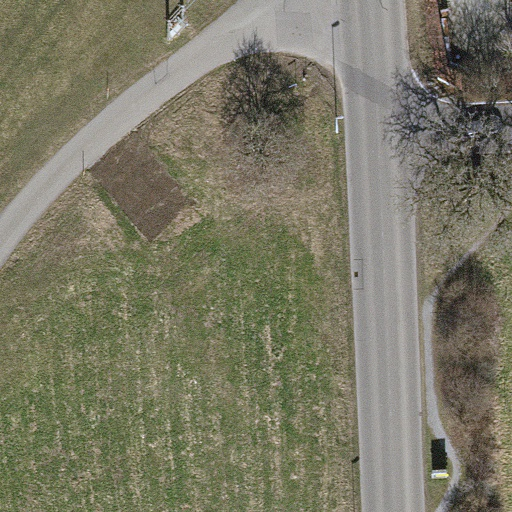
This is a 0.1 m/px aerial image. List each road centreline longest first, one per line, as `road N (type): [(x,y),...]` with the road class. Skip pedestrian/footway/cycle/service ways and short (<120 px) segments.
road 1 (unclassified): [(303,0),(245,23),(60,174),(0,255)]
road 2 (tertiary): [(384,138),(395,511)]
road 3 (tertiary): [(371,0),(384,138)]
road 4 (residential): [(384,138),(511,125)]
